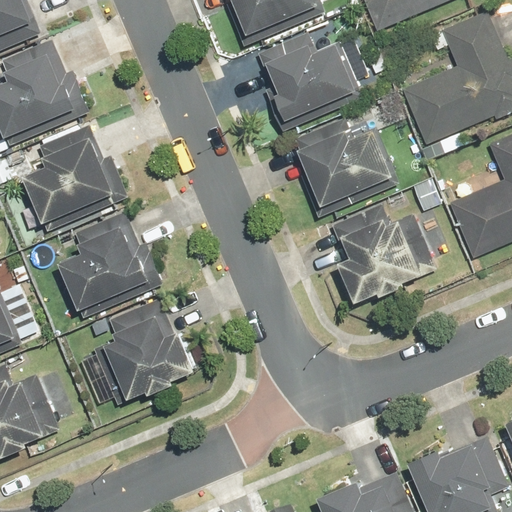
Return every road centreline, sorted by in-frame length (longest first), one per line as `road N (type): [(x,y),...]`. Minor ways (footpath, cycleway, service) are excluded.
road 1 (residential): [(137,0),(309,408)]
road 2 (residential): [(87,511),(309,408)]
road 3 (residential): [(309,408),(511,323)]
